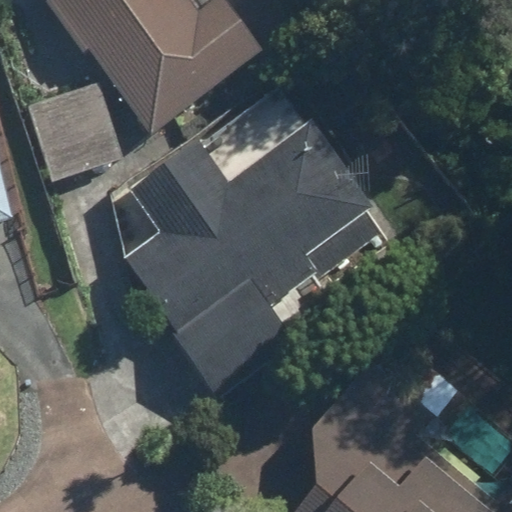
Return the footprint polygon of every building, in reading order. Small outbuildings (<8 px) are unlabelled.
[(46,0),(152,145),(263,65),(221,6),(198,22),(181,0),(46,0)] [(53,186),(124,165),(101,86),(30,107),(53,186)] [(162,241),(124,265),(216,410),(346,328),(308,268),(373,228),(314,136),(228,190),(202,149),(132,193),(162,241)] [(0,233),(13,230),(0,176),(0,233)] [(511,511),(511,488),(497,508),(415,442),(433,423),(367,367),(312,436),(316,495),(301,511),(511,511)]
